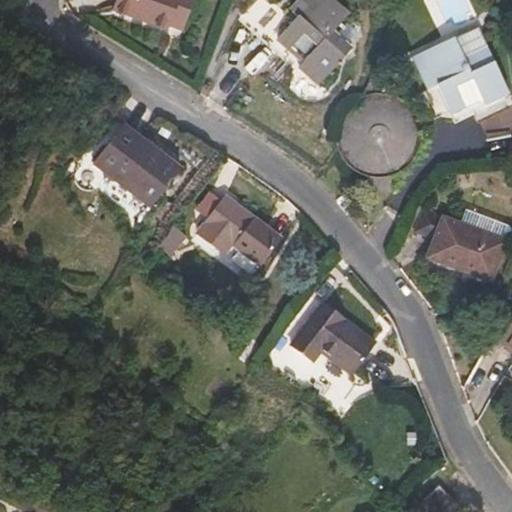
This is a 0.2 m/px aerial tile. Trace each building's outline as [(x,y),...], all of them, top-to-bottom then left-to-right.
[(115,0),(112,9),(168,30),(169,28),(176,9),(182,11),(185,0),(115,0)] [(176,9),(169,28),(181,32),(192,0),(185,0),(182,11),(176,9)] [(272,0),(254,0),(245,10),(276,38),(289,50),(303,35),(316,47),(302,62),(297,67),(317,85),(350,50),(330,32),(346,14),(330,0),(299,0),(290,11),(296,16),(294,19),(272,0)] [(276,38),(245,10),(241,15),(272,43),(276,38)] [(460,54),(449,32),(410,52),(425,83),(433,80),(446,107),(459,100),(450,81),(468,73),(480,97),(505,85),(483,42),(460,54)] [(424,120),(360,91),(331,153),(395,182),(424,120)] [(124,123),(93,163),(150,208),(181,168),(124,123)] [(196,209),(209,219),(223,201),(209,191),(196,209)] [(209,219),(198,233),(225,254),(232,245),(259,266),(281,238),(227,196),(223,201),(209,219)] [(432,239),(424,259),(462,273),(463,269),(492,279),(506,240),(422,209),(413,232),(432,239)] [(462,273),(490,283),(492,279),(463,269),(462,273)] [(322,305),(300,334),(323,352),(352,375),(375,344),(322,305)] [(511,320),(500,344),(511,350),(511,320)] [(314,364),(323,352),(300,334),(291,347),(314,364)] [(439,486),(423,500),(434,511),(437,511),(451,500),(439,486)]
